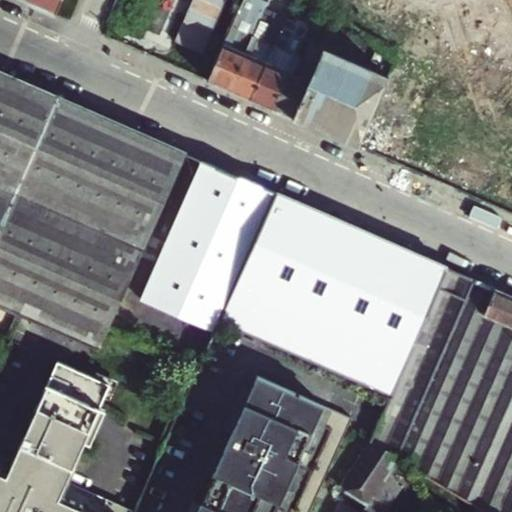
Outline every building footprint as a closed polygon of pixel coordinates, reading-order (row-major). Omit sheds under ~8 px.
[(28,0),(28,1),(56,14),(62,0),(28,0)] [(230,91),(266,10),(270,0),(262,0),(263,3),(261,8),(244,0),(209,82),(230,91)] [(251,100),(287,19),(266,10),(230,91),(251,100)] [(272,110),(296,55),(303,40),(304,37),(308,28),(287,19),(251,100),(272,110)] [(303,40),(312,44),(317,33),(312,31),(308,39),(304,37),(303,40)] [(294,119),(324,49),(329,38),(317,33),(312,44),(305,59),(296,55),(272,110),(294,119)] [(359,147),(389,78),(324,49),(294,119),(359,147)] [(100,350),(152,230),(175,176),(185,153),(0,71),(0,306),(18,315),(100,350)] [(221,321),(230,299),(277,193),(247,180),(203,161),(143,300),(215,333),(221,321)] [(392,395),(411,350),(447,268),(406,250),(277,193),(230,299),(221,321),(392,395)] [(511,511),(511,295),(447,268),(411,350),(392,395),(372,441),(399,457),(486,511),(511,511)] [(8,472),(0,467),(0,511),(134,511),(135,511),(67,481),(110,384),(58,361),(8,472)] [(256,376),(194,511),(309,511),(351,417),(256,376)] [(362,455),(389,473),(399,457),(372,441),(362,455)] [(370,502),(375,494),(389,473),(362,455),(344,484),(370,502)] [(385,511),(400,489),(389,473),(375,494),(370,502),(368,504),(366,511),(385,511)]
